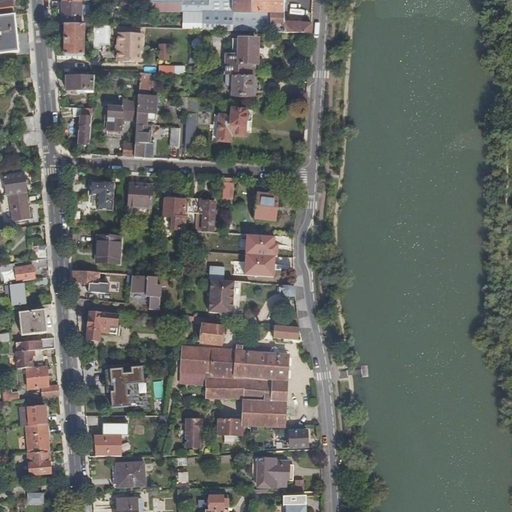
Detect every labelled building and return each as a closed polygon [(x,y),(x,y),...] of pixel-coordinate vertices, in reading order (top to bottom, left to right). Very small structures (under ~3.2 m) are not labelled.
[(0,16),(14,15),(12,0),(0,1),(0,16)] [(311,33),(312,24),(284,22),(284,0),(183,0),(184,2),(184,12),(207,12),(207,29),(217,30),(311,33)] [(82,25),(82,1),(63,1),(63,25),(66,25),(82,25)] [(184,2),(171,2),(117,1),(117,11),(144,11),(184,12),(184,2)] [(14,15),(0,16),(0,42),(17,40),(14,15)] [(84,25),(82,25),(66,25),(65,56),(83,56),(84,25)] [(110,46),(110,26),(94,25),(94,49),(100,49),(101,45),(110,46)] [(142,34),(118,33),(118,61),(139,62),(140,44),(142,44),(142,34)] [(254,77),(255,77),(255,64),(256,64),(257,39),(239,38),(239,63),(239,76),(254,77)] [(0,54),(19,53),(17,40),(0,42),(0,54)] [(170,45),(160,45),(160,59),(170,59),(170,45)] [(30,64),(14,66),(16,79),(32,78),(30,64)] [(160,74),(185,74),(185,66),(160,65),(160,74)] [(151,83),(151,73),(141,73),(140,83),(151,83)] [(253,96),(254,77),(239,76),(234,76),(234,86),(233,95),(253,96)] [(95,78),(95,77),(66,77),(67,91),(94,91),(95,78)] [(150,96),(151,83),(140,83),(140,95),(150,96)] [(157,113),(158,96),(150,96),(140,95),(138,125),(148,126),(148,113),(157,113)] [(179,110),(187,111),(188,98),(180,98),(179,110)] [(187,113),(196,114),(197,98),(188,98),(187,111),(187,113)] [(135,102),(124,101),(123,107),(109,106),(109,108),(107,108),(105,127),(108,128),(108,130),(122,131),(122,125),(125,125),(125,120),(134,120),(135,102)] [(247,121),(248,116),(249,109),(232,107),(231,112),(220,111),(218,140),(232,141),(232,135),(246,136),(247,121)] [(93,110),(75,108),(74,117),(82,118),(81,144),(91,145),(93,110)] [(187,113),(185,146),(195,147),(196,114),(187,113)] [(19,118),(20,133),(36,131),(35,117),(19,118)] [(136,157),(154,158),(155,143),(149,143),(147,143),(147,133),(148,126),(138,125),(137,144),(136,157)] [(171,146),(180,147),(181,129),(172,128),(171,146)] [(36,131),(20,133),(21,146),(37,145),(36,131)] [(124,157),(136,157),(137,144),(124,143),(124,157)] [(4,177),(7,195),(10,195),(27,193),(24,174),(4,177)] [(234,183),(224,182),(223,198),(233,199),(234,183)] [(114,184),(92,183),(91,195),(99,195),(99,208),(112,209),(114,184)] [(153,186),(130,185),(129,211),(138,211),(139,207),(151,208),(153,186)] [(27,193),(10,195),(13,221),(31,219),(27,193)] [(278,196),(259,194),(256,218),(276,221),(278,196)] [(202,199),(188,198),(187,213),(204,214),(203,232),(214,232),(216,202),(202,202),(202,199)] [(172,230),(186,231),(187,216),(184,216),(185,200),(166,199),(164,216),(173,217),(172,230)] [(120,237),(99,236),(97,262),(119,263),(120,237)] [(48,259),(47,245),(30,247),(32,261),(35,261),(48,259)] [(49,266),(48,259),(35,261),(36,268),(49,266)] [(1,265),(3,284),(17,282),(17,281),(35,279),(33,265),(16,268),(15,263),(1,265)] [(74,271),(75,282),(99,283),(99,282),(106,283),(107,273),(74,271)] [(132,275),(130,292),(151,294),(150,301),(150,310),(160,310),(162,286),(157,285),(158,277),(132,275)] [(37,286),(51,285),(50,278),(35,279),(37,286)] [(233,308),(235,282),(211,280),(209,312),(241,315),(242,309),(233,308)] [(24,284),(5,285),(6,293),(12,292),(13,305),(25,304),(24,284)] [(289,296),(296,295),(295,286),(284,285),(283,291),(286,294),(289,296)] [(151,294),(130,292),(129,300),(150,301),(151,294)] [(45,310),(19,313),(22,335),(47,332),(45,310)] [(119,314),(90,311),(87,340),(100,341),(101,332),(117,334),(119,314)] [(285,325),(299,327),(298,318),(285,318),(285,325)] [(298,340),(299,327),(285,325),(269,324),(269,327),(274,328),(274,337),(298,340)] [(223,326),(203,325),(201,342),(216,344),(216,341),(222,342),(223,326)] [(10,333),(0,334),(0,342),(11,342),(10,333)] [(15,342),(17,369),(35,368),(34,357),(33,350),(36,350),(42,349),(42,348),(56,347),(55,338),(42,339),(42,340),(15,342)] [(244,399),(243,420),(243,425),(285,427),(289,355),(288,355),(288,349),(237,345),(236,348),(230,348),(229,350),(187,346),(183,350),(181,382),(181,388),(184,388),(185,382),(208,384),(207,398),(244,399)] [(43,397),(59,395),(58,386),(49,386),(47,366),(35,368),(17,369),(17,374),(27,373),(29,384),(26,385),(26,387),(29,387),(29,388),(42,387),(43,397)] [(144,382),(143,367),(132,368),(132,373),(123,374),(123,368),(106,370),(107,386),(117,385),(118,392),(111,392),(111,393),(112,408),(130,407),(129,396),(138,396),(136,383),(144,382)] [(107,386),(107,393),(111,393),(111,392),(118,392),(117,385),(107,386)] [(2,388),(3,401),(19,400),(18,392),(12,392),(11,387),(2,388)] [(27,426),(47,424),(46,413),(43,414),(42,407),(46,406),(20,407),(21,426),(27,426)] [(129,415),(113,416),(113,424),(129,424),(129,415)] [(200,446),(200,438),(200,431),(203,431),(203,419),(187,419),(187,447),(200,447),(200,446)] [(243,420),(218,420),(217,435),(242,435),(243,425),(243,420)] [(29,453),(49,451),(47,424),(27,426),(29,453)] [(307,430),(295,431),(295,433),(289,433),(290,448),(308,447),(307,430)] [(95,435),(97,456),(121,456),(121,435),(95,435)] [(51,473),(49,451),(29,453),(28,453),(30,475),(51,473)] [(275,460),(255,459),(255,461),(254,462),(254,485),(258,485),(258,488),(286,488),(286,481),(293,481),(293,466),(275,465),(275,460)] [(144,462),(121,463),(122,473),(116,473),(117,487),(145,486),(144,462)] [(206,511),(228,511),(228,496),(222,496),(222,493),(217,493),(217,492),(211,492),(211,497),(209,497),(210,511),(206,511)] [(51,511),(53,494),(33,493),(32,511),(51,511)] [(306,511),(306,497),(283,497),(283,506),(286,506),(286,511),(306,511)] [(137,511),(137,501),(122,501),(121,501),(122,510),(118,511),(137,511)]
